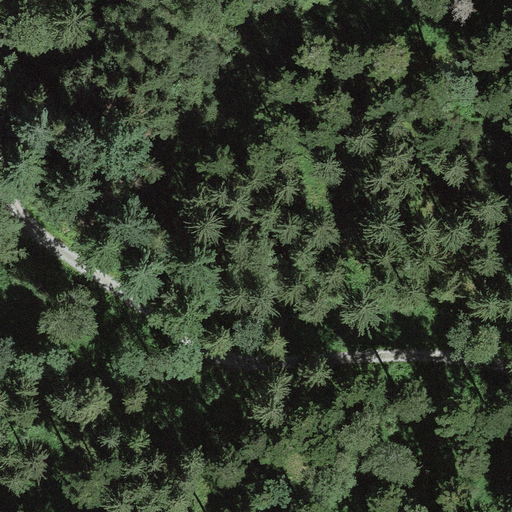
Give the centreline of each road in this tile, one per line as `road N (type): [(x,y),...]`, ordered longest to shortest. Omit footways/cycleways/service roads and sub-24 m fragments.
road 1 (track): [(511,371),(402,356),(231,364),(31,229),(0,181)]
road 2 (track): [(231,364),(0,386)]
